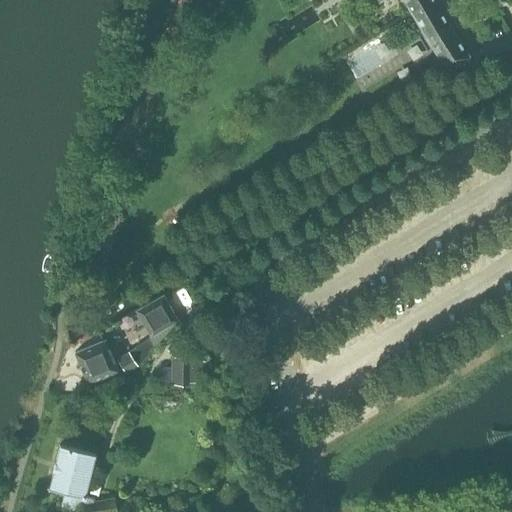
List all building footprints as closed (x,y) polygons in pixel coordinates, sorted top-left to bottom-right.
[(405,0),(413,12),(433,0),(379,0),(405,0)] [(435,0),(433,0),(413,12),(448,71),(470,58),(435,0)] [(334,121),(309,136),(316,148),(342,133),(334,121)] [(134,310),(135,311),(150,337),(178,321),(162,294),(134,310)] [(117,321),(99,331),(103,340),(75,353),(89,384),(120,370),(105,338),(121,329),(117,321)] [(139,364),(129,351),(118,359),(128,372),(139,364)] [(193,357),(173,357),(172,383),(192,383),(192,377),(202,377),(202,381),(203,381),(203,361),(193,361),(193,357)] [(60,444),(49,487),(64,491),(61,505),(82,511),(116,511),(114,498),(93,501),(93,498),(85,496),(86,494),(85,494),(96,453),(60,444)]
